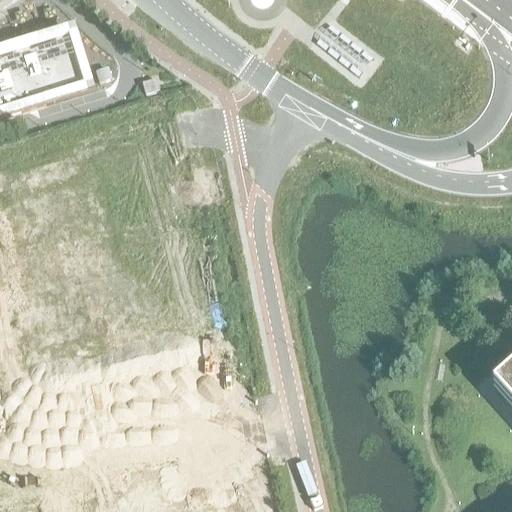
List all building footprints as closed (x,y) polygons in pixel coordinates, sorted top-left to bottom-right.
[(0,117),(8,115),(10,119),(55,105),(54,100),(86,90),(70,38),(20,53),(19,47),(13,49),(0,52),(0,117)] [(159,94),(156,83),(143,87),(146,98),(159,94)] [(0,362),(210,313),(211,313),(212,313),(213,313),(213,312),(214,312),(215,312),(215,311),(216,311),(216,310),(217,310),(218,309),(218,308),(219,308),(220,307),(220,306),(221,305),(221,304),(222,303),(222,302),(222,301),(222,300),(222,299),(222,298),(222,297),(222,296),(222,295),(222,294),(184,134),(184,133),(184,132),(183,132),(183,131),(183,130),(182,130),(182,129),(181,128),(181,127),(180,127),(180,126),(179,126),(179,125),(178,125),(177,124),(176,124),(175,123),(174,123),(173,123),(173,122),(172,122),(171,122),(170,122),(169,122),(168,122),(167,122),(166,122),(165,122),(0,161),(0,362)] [(511,511),(511,373),(493,390),(511,410),(511,511)] [(229,511),(230,511),(229,511),(228,510),(228,509),(227,509),(227,508),(226,507),(225,507),(224,506),(223,505),(222,505),(221,504),(220,504),(220,503),(219,503),(218,503),(217,503),(216,502),(215,502),(214,502),(213,502),(212,502),(211,502),(210,502),(209,502),(208,503),(187,508),(184,496),(151,503),(152,511),(229,511)]
